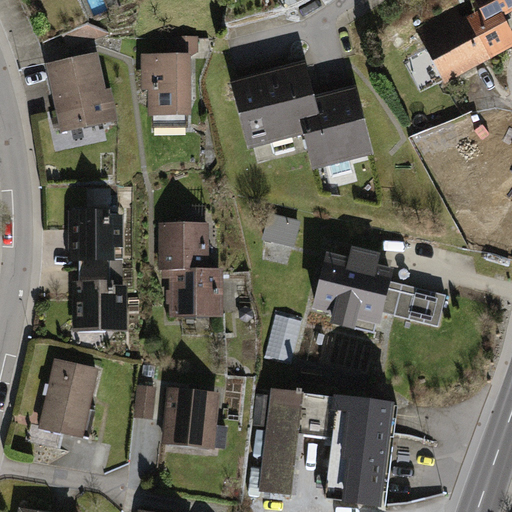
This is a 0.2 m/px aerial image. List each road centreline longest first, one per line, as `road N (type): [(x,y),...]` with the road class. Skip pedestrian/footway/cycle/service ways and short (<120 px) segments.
road 1 (residential): [(0,91),(18,211),(0,383)]
road 2 (residential): [(358,0),(316,27),(241,48)]
